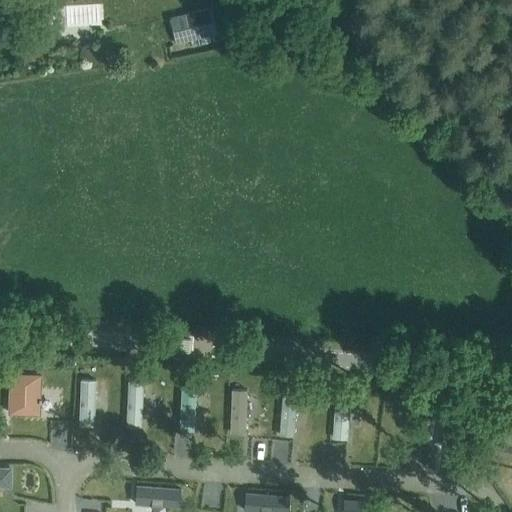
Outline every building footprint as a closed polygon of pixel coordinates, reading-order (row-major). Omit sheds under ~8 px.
[(213,6),(170,16),(176,42),(219,32),(215,14),(213,6)] [(21,39),(21,34),(21,13),(5,13),(5,12),(0,12),(0,40),(9,40),(9,39),(21,39)] [(95,38),(82,45),(90,60),(103,53),(95,38)] [(11,369),(10,411),(42,412),(43,370),(11,369)] [(81,376),(80,422),(97,423),(98,377),(81,376)] [(128,377),(127,426),(144,426),(145,378),(128,377)] [(196,429),(197,383),(181,383),(180,428),(196,429)] [(249,388),(231,387),(230,426),(248,427),(249,388)] [(281,388),(280,433),(297,433),(297,388),(281,388)] [(334,389),(333,437),(351,438),(352,390),(334,389)] [(467,412),(478,413),(480,398),(468,396),(467,412)] [(495,396),(483,405),(492,418),(505,409),(495,396)] [(478,413),(466,412),(465,427),(477,429),(478,413)] [(511,427),(494,424),(488,451),(511,456),(511,427)] [(0,485),(13,485),(13,464),(0,463),(0,485)] [(181,505),(181,483),(137,482),(137,504),(181,505)] [(244,510),(290,511),(291,490),(245,489),(244,510)] [(343,511),(387,511),(388,497),(344,496),(343,511)]
